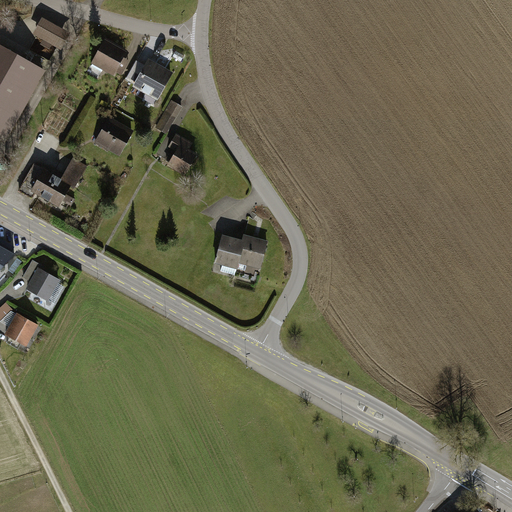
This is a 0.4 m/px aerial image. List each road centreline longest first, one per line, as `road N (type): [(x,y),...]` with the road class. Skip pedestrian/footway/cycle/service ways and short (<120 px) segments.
road 1 (residential): [(202,33),(209,90),(224,127),(299,246),(296,284),(259,353)]
road 2 (secondary): [(0,207),(259,353)]
road 3 (secondary): [(259,353),(462,464)]
road 4 (residential): [(40,0),(202,33)]
road 5 (track): [(69,511),(0,370)]
road 6 (unknown): [(85,11),(12,148)]
